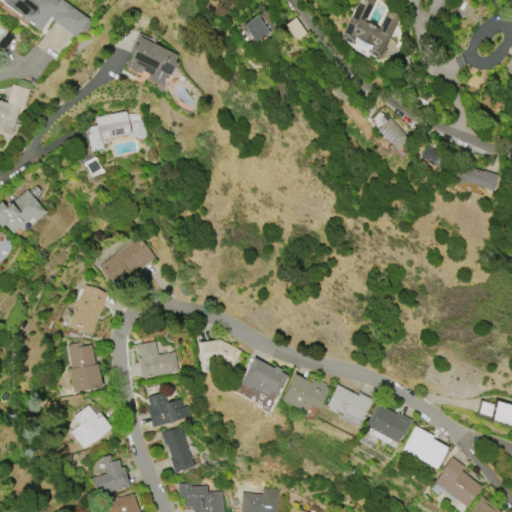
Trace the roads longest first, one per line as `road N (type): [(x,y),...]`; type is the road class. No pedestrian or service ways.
road 1 (residential): [(132,314),(155,305),(203,314),(288,356),(376,381),(441,422)]
road 2 (residential): [(303,0),(408,121),(470,146),(511,146)]
road 3 (residential): [(165,511),(137,448),(120,370),(119,334),(132,314)]
